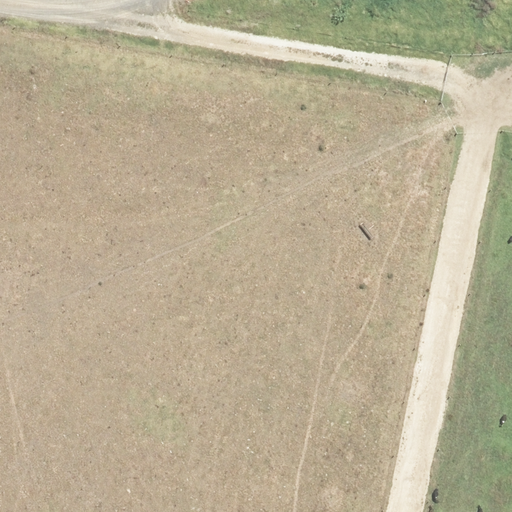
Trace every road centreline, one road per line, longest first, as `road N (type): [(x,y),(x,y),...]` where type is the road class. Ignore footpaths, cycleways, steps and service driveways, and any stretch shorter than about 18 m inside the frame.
road 1 (track): [(0,4),(511,97)]
road 2 (track): [(511,274),(455,511)]
